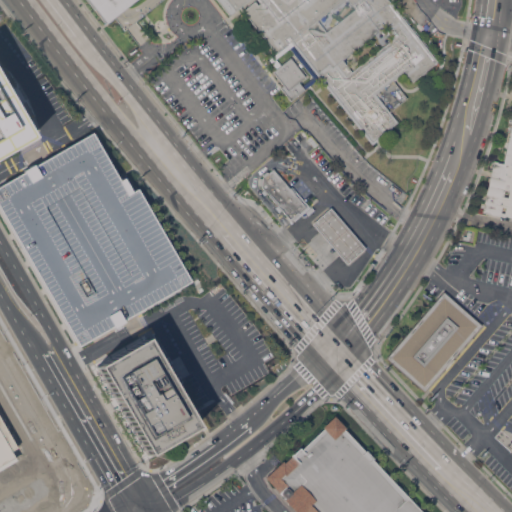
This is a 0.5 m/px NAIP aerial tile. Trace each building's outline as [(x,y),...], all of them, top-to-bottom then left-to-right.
[(86,0),(134,0),(105,23),(86,0)] [(290,40),(287,43),(276,52),(242,10),(255,0),(258,3),(260,2),(258,0),(247,0),(229,14),(217,0),(389,0),(437,61),(412,81),(404,70),(398,75),(399,76),(395,79),(394,78),(375,93),(397,121),(391,126),(392,128),(371,144),(293,44),(290,40)] [(269,59),(288,44),(287,43),(290,40),(293,44),(276,58),(280,64),(276,67),(269,59)] [(290,57),(305,76),(287,90),(272,71),(276,67),(280,64),(290,57)] [(0,80),(32,136),(0,155),(0,80)] [(511,216),(504,214),(503,216),(481,211),(492,160),(497,161),(497,162),(502,163),(511,117),(511,216)] [(190,281),(123,319),(124,321),(113,327),(113,326),(78,346),(0,208),(0,185),(24,171),(23,170),(33,164),(34,165),(92,132),(119,179),(123,177),(131,191),(136,187),(190,281)] [(259,173),(266,167),(269,171),(272,167),(306,206),(297,214),(297,215),(292,219),(292,218),(290,220),(282,210),(279,213),(273,206),(276,204),(268,194),(265,197),(259,190),(262,187),(262,186),(262,185),(259,185),(260,177),(262,178),(262,177),(259,173)] [(365,247),(346,263),(311,223),(330,206),(365,247)] [(424,391),(385,358),(443,291),(481,324),(424,391)] [(195,427),(146,455),(95,366),(143,338),(195,427)] [(295,511),(283,499),(285,498),(265,477),(283,460),(284,462),(299,447),(301,448),(322,428),(321,427),(333,415),(345,427),(343,429),(420,511),(295,511)] [(0,435),(8,450),(0,454),(0,435)]
